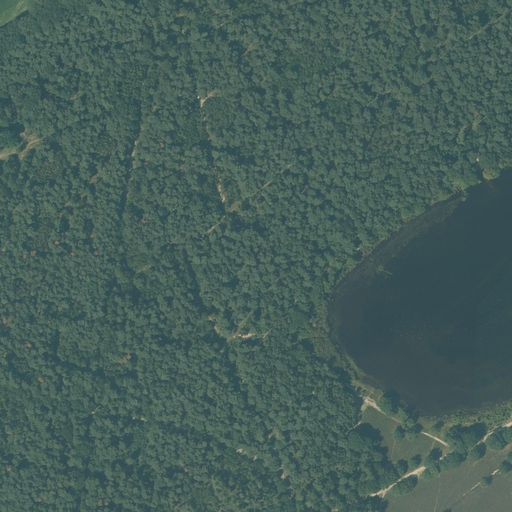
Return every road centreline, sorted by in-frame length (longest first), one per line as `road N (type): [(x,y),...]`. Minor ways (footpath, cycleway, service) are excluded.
road 1 (track): [(511,8),(320,138),(180,249),(108,277)]
road 2 (track): [(180,249),(222,345),(90,408)]
road 3 (track): [(176,0),(223,214)]
road 4 (track): [(331,511),(511,421)]
road 5 (track): [(108,277),(135,100)]
road 6 (track): [(136,420),(216,441),(283,476)]
road 7 (track): [(135,100),(0,154)]
road 8 (track): [(148,511),(136,471),(136,420),(90,408)]
road 9 (track): [(108,277),(90,408)]
